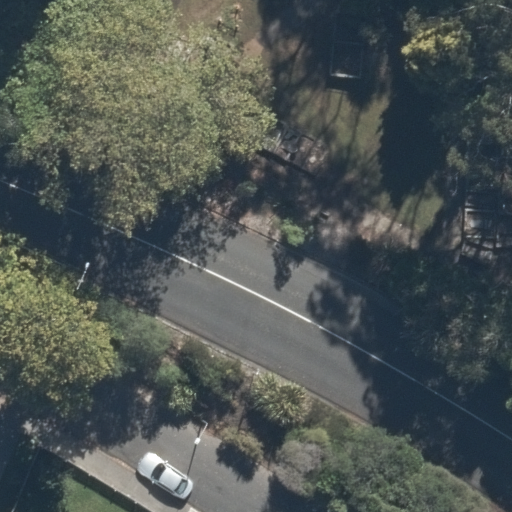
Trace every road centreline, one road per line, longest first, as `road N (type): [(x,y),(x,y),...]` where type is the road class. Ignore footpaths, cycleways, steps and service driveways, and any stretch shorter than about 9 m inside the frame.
road 1 (residential): [(0,181),(106,222),(284,309),(511,439)]
road 2 (residential): [(268,511),(0,365)]
